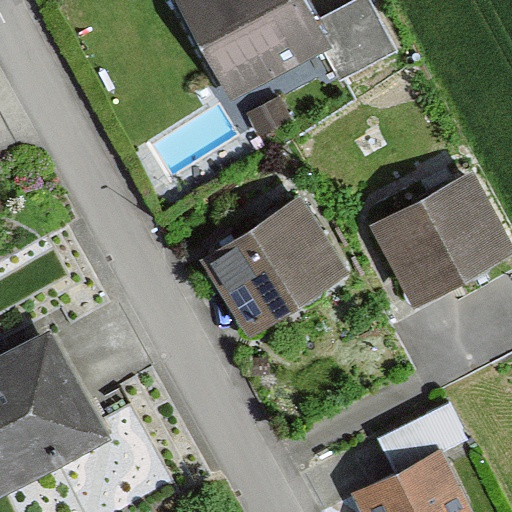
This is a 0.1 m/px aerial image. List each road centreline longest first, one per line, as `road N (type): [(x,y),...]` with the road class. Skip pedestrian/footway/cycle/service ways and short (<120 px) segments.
road 1 (residential): [(0,8),(274,511)]
road 2 (unknown): [(276,453),(471,349)]
